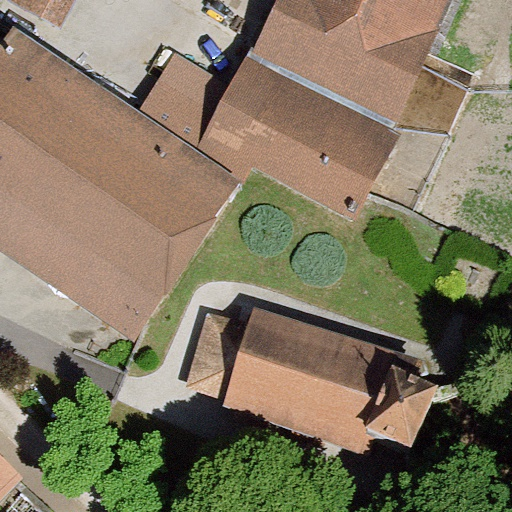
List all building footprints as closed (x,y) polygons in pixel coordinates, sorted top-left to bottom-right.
[(73,0),(2,0),(60,28),(73,0)] [(278,0),(248,63),(391,134),(457,0),(278,0)] [(12,37),(0,54),(0,254),(132,343),(237,189),(12,37)] [(249,169),(357,223),(399,138),(391,134),(248,63),(244,61),(196,156),(243,179),(249,169)] [(249,329),(210,317),(188,387),(227,399),(223,413),(401,467),(431,371),(253,316),(249,329)] [(0,471),(0,499),(14,485),(0,471)] [(293,511),(429,511),(296,493),(293,511)]
